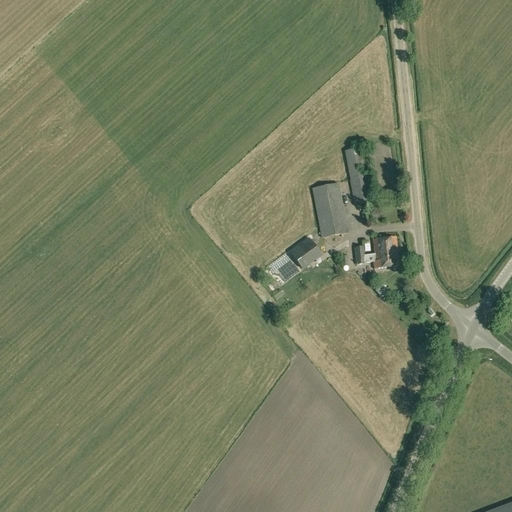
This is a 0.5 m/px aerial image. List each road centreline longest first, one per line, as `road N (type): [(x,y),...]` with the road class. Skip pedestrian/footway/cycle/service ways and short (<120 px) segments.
road 1 (unclassified): [(473,328),(435,291),(423,263),(392,0)]
road 2 (tertiary): [(395,511),(473,328)]
